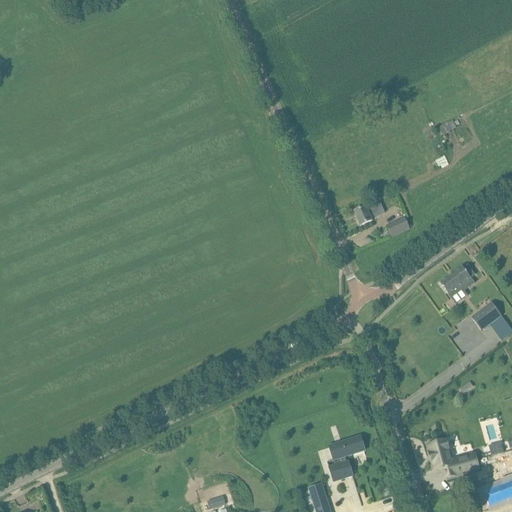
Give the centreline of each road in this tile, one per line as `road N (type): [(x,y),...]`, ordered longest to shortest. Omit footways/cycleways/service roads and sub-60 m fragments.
road 1 (tertiary): [(0,492),(348,317)]
road 2 (unclassified): [(226,0),(360,295)]
road 3 (residential): [(362,334),(420,511)]
road 4 (tertiary): [(360,295),(388,290),(511,201)]
